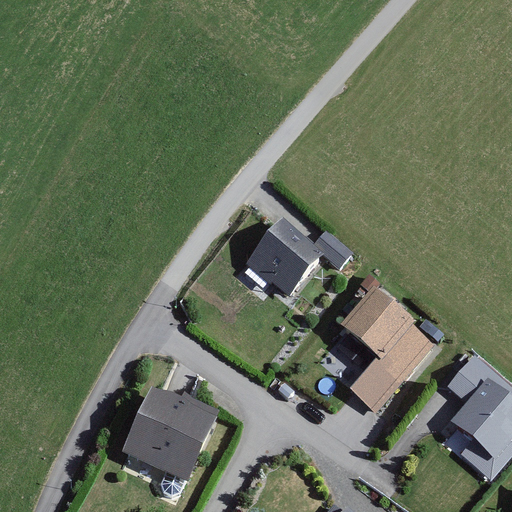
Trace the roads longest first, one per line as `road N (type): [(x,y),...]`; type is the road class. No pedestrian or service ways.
road 1 (unclassified): [(151,319),(253,173),(404,0)]
road 2 (residential): [(151,319),(267,408),(217,511)]
road 3 (unclassified): [(50,511),(151,319)]
